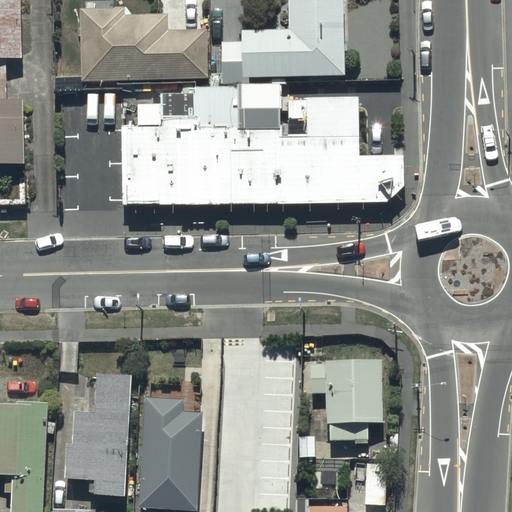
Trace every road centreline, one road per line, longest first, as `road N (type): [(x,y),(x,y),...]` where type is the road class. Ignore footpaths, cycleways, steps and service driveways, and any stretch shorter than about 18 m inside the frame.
road 1 (tertiary): [(0,275),(236,269)]
road 2 (tertiary): [(509,313),(460,511)]
road 3 (tertiary): [(459,511),(447,459),(438,316)]
road 4 (tertiary): [(428,307),(236,269)]
road 5 (tertiary): [(236,269),(423,239)]
road 6 (tertiary): [(436,224),(468,69)]
road 7 (tertiary): [(468,69),(502,219)]
